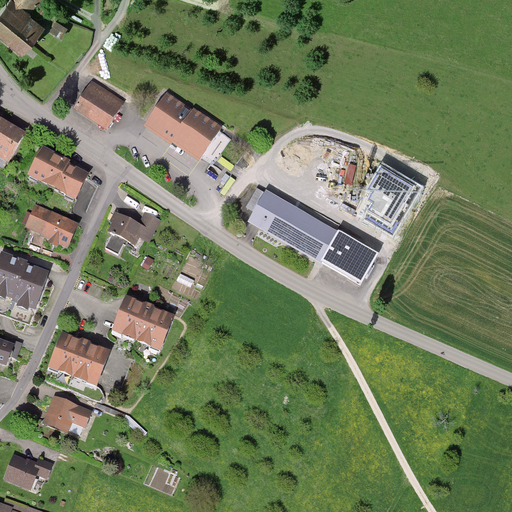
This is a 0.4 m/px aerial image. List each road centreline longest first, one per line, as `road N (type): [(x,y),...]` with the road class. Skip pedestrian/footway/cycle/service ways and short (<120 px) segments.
road 1 (tertiary): [(211,231),(355,312),(511,381)]
road 2 (residential): [(0,416),(121,168)]
road 3 (residential): [(211,231),(262,158),(308,130),(335,133),(424,174)]
road 4 (track): [(315,292),(434,511)]
road 5 (tertiary): [(4,94),(121,168)]
